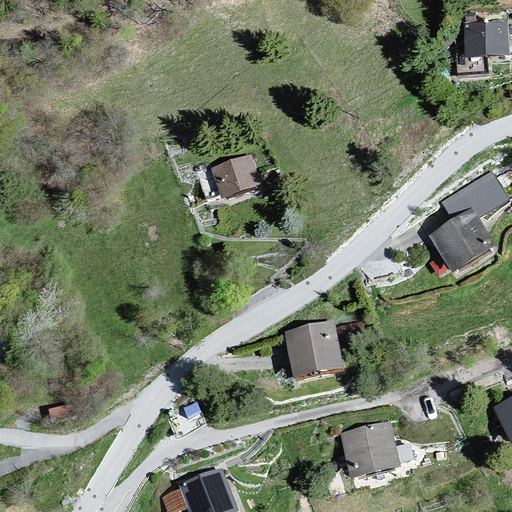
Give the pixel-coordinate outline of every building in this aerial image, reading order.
[(505,30),(464,32),(463,66),(508,66),(505,30)] [(253,157),(213,169),(221,196),(224,204),(264,191),(253,157)] [(206,201),(221,196),(213,169),(212,167),(196,171),(206,201)] [(442,204),(455,226),(474,214),(481,226),(511,206),(511,203),(492,172),(442,204)] [(433,240),(457,279),(499,253),(481,226),(474,214),(455,226),(433,240)] [(336,324),(288,335),(300,388),(348,377),(336,324)] [(511,402),(495,410),(511,447),(511,402)] [(392,425),(342,435),(353,484),(402,473),(392,425)] [(241,511),(225,471),(181,488),(190,511),(241,511)]
